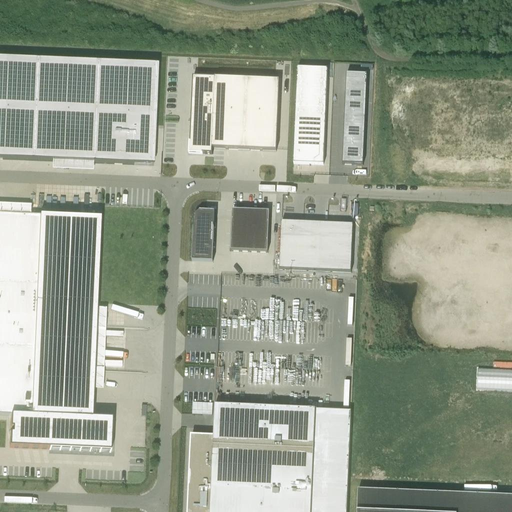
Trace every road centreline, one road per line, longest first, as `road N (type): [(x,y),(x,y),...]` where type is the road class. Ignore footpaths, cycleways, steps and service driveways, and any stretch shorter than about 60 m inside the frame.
road 1 (unclassified): [(511,197),(175,181)]
road 2 (unclassified): [(175,181),(161,504)]
road 3 (unclassified): [(175,181),(0,175)]
road 4 (unclassified): [(0,496),(161,504)]
